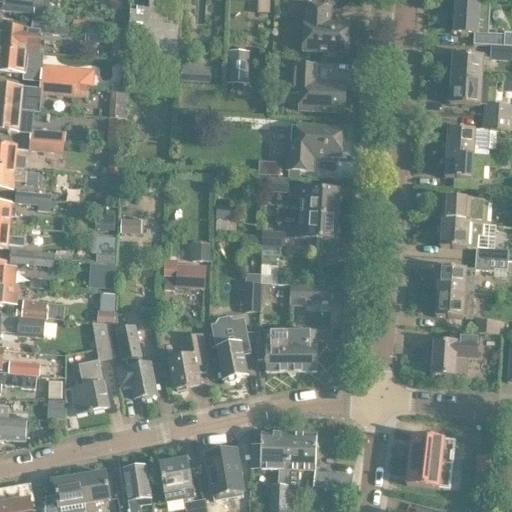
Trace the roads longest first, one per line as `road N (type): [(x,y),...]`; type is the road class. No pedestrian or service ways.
road 1 (residential): [(379,401),(404,0)]
road 2 (residential): [(0,473),(302,408),(379,401)]
road 3 (residential): [(379,401),(511,412)]
